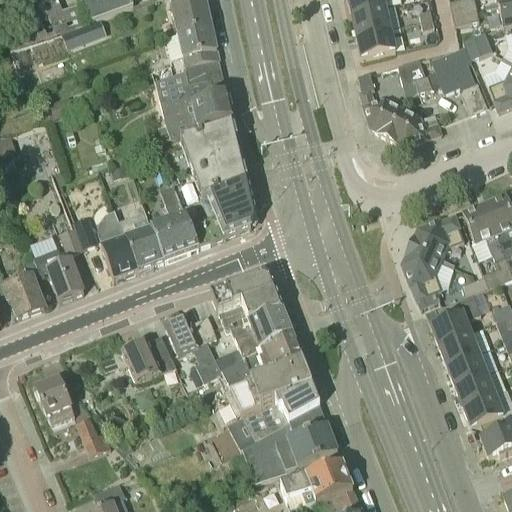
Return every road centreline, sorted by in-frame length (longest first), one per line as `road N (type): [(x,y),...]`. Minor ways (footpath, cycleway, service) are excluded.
road 1 (tertiary): [(0,353),(313,238)]
road 2 (secondary): [(335,230),(279,0)]
road 3 (residential): [(386,203),(361,194),(349,179),(308,0)]
road 4 (secondary): [(437,511),(366,319)]
road 5 (secondary): [(348,341),(414,511)]
road 6 (secondary): [(252,0),(283,141)]
road 7 (residential): [(462,491),(412,360)]
road 8 (residential): [(386,203),(511,156)]
